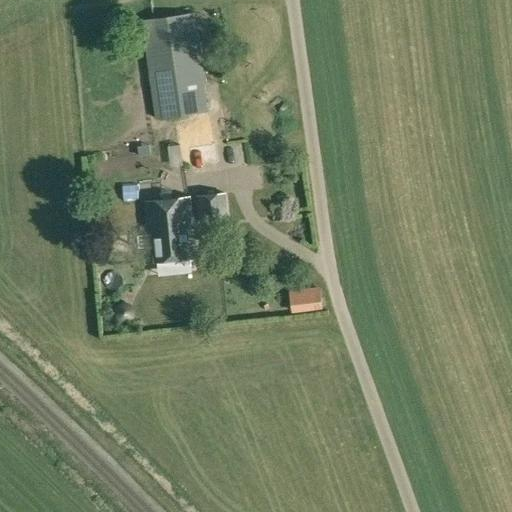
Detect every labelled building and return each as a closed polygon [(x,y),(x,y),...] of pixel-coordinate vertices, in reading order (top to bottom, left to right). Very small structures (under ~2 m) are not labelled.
[(156,118),(208,111),(194,12),(141,19),(156,118)] [(186,161),(218,160),(217,121),(184,122),(186,161)] [(228,218),(225,192),(198,194),(200,221),(228,218)] [(145,200),(148,225),(148,232),(152,232),(155,260),(193,256),(190,228),(193,228),(189,196),(145,200)] [(298,290),(296,290),(290,291),(293,311),(301,310),(298,290)] [(224,296),(201,296),(201,324),(224,324),(224,296)]
